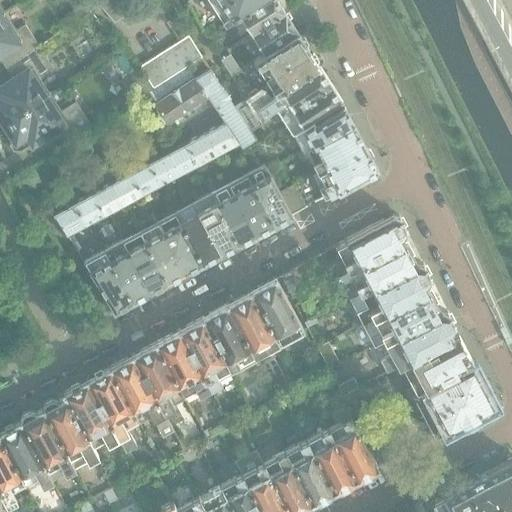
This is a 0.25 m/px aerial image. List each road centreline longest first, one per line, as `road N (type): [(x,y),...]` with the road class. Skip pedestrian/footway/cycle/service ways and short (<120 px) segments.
road 1 (residential): [(413,175),(72,360)]
road 2 (residential): [(511,383),(413,175)]
road 3 (residential): [(413,175),(326,0)]
road 4 (residential): [(346,511),(511,424)]
road 5 (residential): [(72,360),(0,211)]
